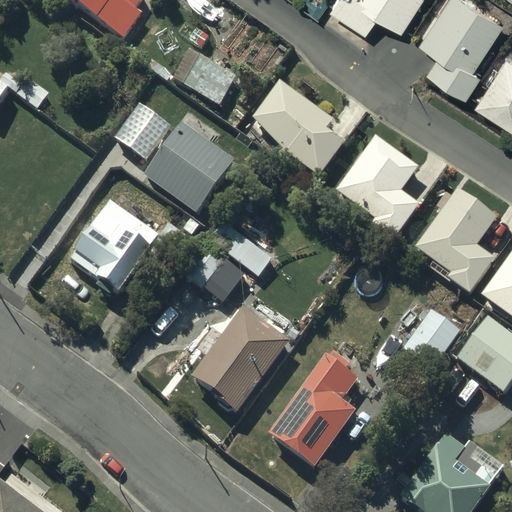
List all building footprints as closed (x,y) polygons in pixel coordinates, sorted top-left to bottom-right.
[(53,0),(53,2),(123,49),(142,20),(137,17),(146,3),(141,0),(53,0)] [(399,36),(423,0),(338,0),(330,13),(364,35),(375,20),(399,36)] [(461,0),(448,0),(418,45),(437,58),(426,75),(465,101),(481,77),(472,71),(502,27),(461,0)] [(188,58),(172,85),(221,113),(236,85),(188,58)] [(506,60),(474,108),(511,132),(511,63),(511,64),(506,60)] [(333,129),(278,90),(253,125),(286,163),(319,186),(345,150),(327,137),(333,129)] [(135,111),(111,145),(144,168),(167,134),(135,111)] [(179,132),(141,184),(196,223),(233,171),(179,132)] [(358,167),(335,199),(374,227),(372,231),(394,247),(418,213),(399,200),(417,175),(375,145),(367,156),(361,152),(353,163),(358,167)] [(495,227),(457,199),(415,257),(450,281),(446,286),(469,302),(494,267),(476,254),(495,227)] [(109,208),(69,268),(94,287),(94,288),(95,289),(95,290),(96,290),(96,291),(97,292),(98,293),(98,294),(99,295),(100,295),(101,296),(101,297),(102,297),(103,298),(104,298),(105,299),(106,299),(107,300),(108,300),(109,300),(110,301),(111,301),(112,301),(113,301),(114,301),(115,301),(116,301),(117,301),(118,301),(119,301),(120,301),(121,301),(122,300),(123,300),(124,299),(150,261),(148,259),(160,242),(109,208)] [(224,226),(209,245),(257,284),(272,265),(224,226)] [(185,279),(223,311),(244,284),(206,253),(185,279)] [(511,261),(481,304),(511,327),(511,261)] [(414,340),(402,357),(431,379),(460,340),(418,308),(401,330),(414,340)] [(242,316),(189,387),(236,421),(288,352),(268,337),(271,331),(260,323),(257,327),(242,316)] [(511,343),(488,325),(456,367),(502,401),(511,387),(511,343)] [(329,359),(267,445),(313,478),(353,422),(339,412),(358,385),(347,377),(350,373),(329,359)] [(445,445),(399,508),(403,511),(480,511),(490,498),(488,496),(500,480),(467,455),(464,459),(445,445)] [(28,511),(0,490),(0,511),(28,511)]
